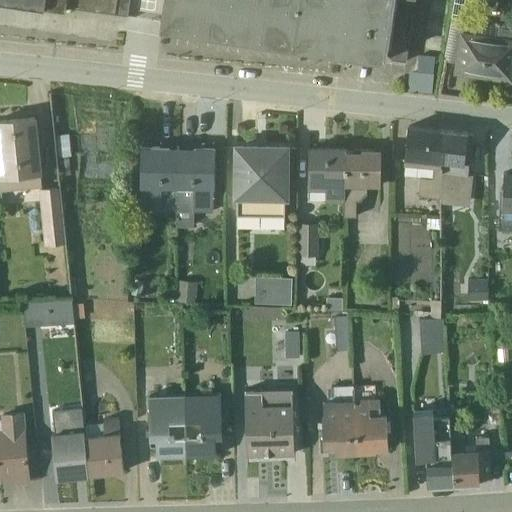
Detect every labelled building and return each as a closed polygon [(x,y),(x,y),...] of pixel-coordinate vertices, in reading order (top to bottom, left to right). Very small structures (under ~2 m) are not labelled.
[(14,0),(65,7),(65,3),(127,12),(128,0),(14,0)] [(162,21),(162,22),(383,54),(385,44),(388,44),(387,50),(391,55),(405,57),(413,0),(164,0),(161,21),(162,21)] [(454,58),(459,25),(461,25),(462,17),(465,0),(450,0),(448,13),(451,13),(444,56),(454,58)] [(461,25),(481,28),(482,20),(462,17),(461,25)] [(511,24),(495,22),(494,30),(511,32),(511,24)] [(452,70),(511,78),(511,32),(494,30),(481,28),(461,25),(459,25),(454,58),(452,70)] [(0,185),(42,182),(34,113),(0,116),(0,185)] [(417,190),(440,192),(440,124),(408,121),(404,170),(419,172),(417,190)] [(440,192),(440,198),(469,200),(472,169),(468,169),(473,129),(467,129),(467,127),(440,124),(440,192)] [(54,131),(58,171),(70,169),(69,152),(72,152),(69,129),(54,131)] [(140,205),(176,206),(178,138),(160,137),(160,142),(154,142),(153,142),(152,143),(151,144),(150,145),(150,146),(143,146),(143,137),(141,137),(140,205)] [(178,138),(176,206),(176,222),(193,222),(194,206),(212,207),(213,138),(212,138),(212,143),(204,143),(204,138),(178,138)] [(236,209),(284,210),(285,143),(237,142),(236,209)] [(324,197),(343,198),(344,144),(309,143),(307,184),(325,185),(324,197)] [(343,198),(343,211),(355,211),(355,196),(361,196),(366,191),(367,180),(379,180),(380,144),(344,144),(343,198)] [(511,166),(502,166),(501,181),(499,180),(497,223),(511,223),(511,166)] [(60,181),(39,184),(44,240),(66,238),(63,209),(60,185),(60,181)] [(300,250),(317,250),(317,219),(299,219),(300,250)] [(253,297),(290,299),(292,273),(255,271),(253,297)] [(466,294),(488,294),(488,273),(466,273),(466,294)] [(176,296),(195,297),(197,276),(178,275),(176,296)] [(327,304),(341,304),(341,292),(327,292),(327,304)] [(25,320),(74,316),(72,294),(23,297),(25,320)] [(428,312),(440,312),(440,295),(428,295),(428,312)] [(336,345),(349,344),(347,310),(334,311),(336,345)] [(443,346),(440,312),(418,313),(421,347),(443,346)] [(292,382),(244,383),(246,450),(294,449),(292,382)] [(184,389),(186,451),(215,450),(215,432),(221,431),(220,388),(184,389)] [(155,452),(186,451),(184,389),(148,390),(149,433),(155,433),(155,452)] [(360,397),(354,397),(356,448),(375,447),(375,444),(388,444),(387,426),(390,426),(389,415),(386,415),(386,408),(380,408),(379,392),(360,393),(360,397)] [(356,448),(354,397),(354,395),(324,396),(324,409),(322,409),(322,414),(318,414),(319,421),(317,421),(318,430),(322,429),(322,442),(335,441),(335,449),(356,448)] [(450,411),(453,479),(479,477),(478,476),(491,475),(488,430),(475,431),(476,442),(464,443),(461,403),(457,404),(457,399),(449,400),(450,411)] [(426,480),(453,479),(450,411),(432,412),(431,404),(412,405),(414,452),(425,452),(426,480)] [(9,480),(30,478),(25,405),(1,407),(1,414),(0,413),(0,475),(8,475),(9,480)] [(84,429),(88,470),(124,467),(118,412),(103,413),(103,417),(85,419),(86,429),(84,429)] [(54,476),(88,473),(88,470),(84,429),(83,422),(49,426),(54,476)]
